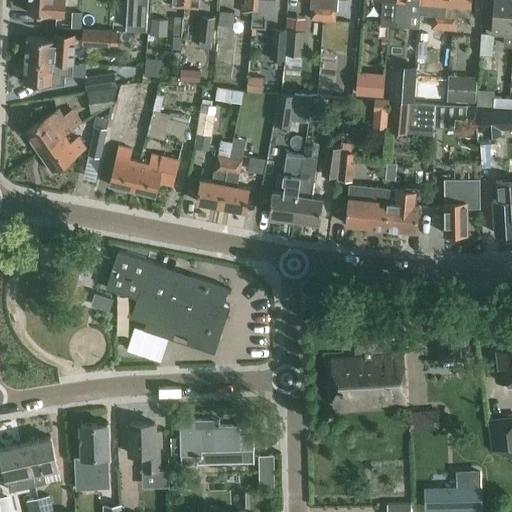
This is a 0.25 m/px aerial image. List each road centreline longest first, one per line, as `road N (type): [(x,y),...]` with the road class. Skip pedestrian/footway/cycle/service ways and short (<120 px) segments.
road 1 (residential): [(290,256),(0,199)]
road 2 (residential): [(0,403),(122,385),(294,381)]
road 3 (residential): [(511,268),(402,271),(290,256)]
road 4 (residential): [(297,511),(294,381)]
road 5 (residential): [(294,381),(290,256)]
